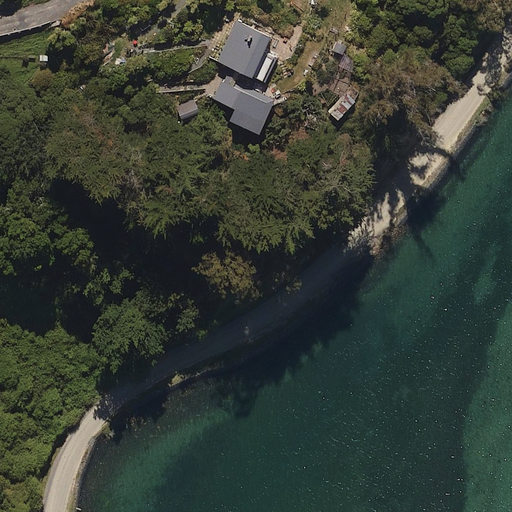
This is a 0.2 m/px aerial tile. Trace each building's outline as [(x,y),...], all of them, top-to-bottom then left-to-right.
[(268,42),(236,24),(215,62),(260,87),(276,60),(262,52),(268,42)] [(202,79),(158,80),(158,92),(202,91),(202,79)] [(273,100),(222,79),(211,104),(263,125),(273,100)] [(192,97),(170,113),(179,124),(200,108),(192,97)] [(353,106),(343,97),(325,115),(335,125),(353,106)]
